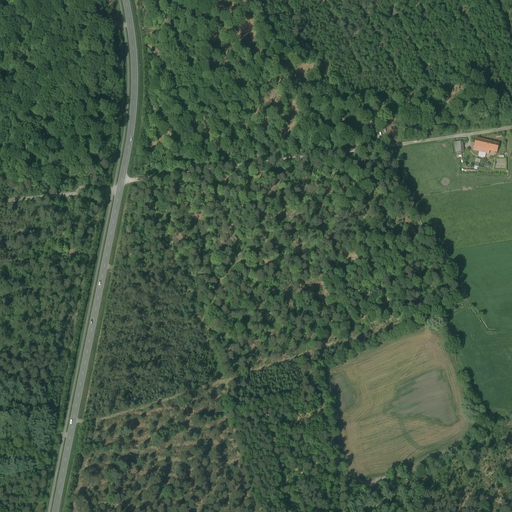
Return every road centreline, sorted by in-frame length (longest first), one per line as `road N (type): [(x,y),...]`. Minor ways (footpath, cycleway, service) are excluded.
road 1 (tertiary): [(125,0),(132,121),(55,511)]
road 2 (track): [(511,127),(121,179)]
road 3 (track): [(382,147),(401,207),(457,297),(427,316)]
